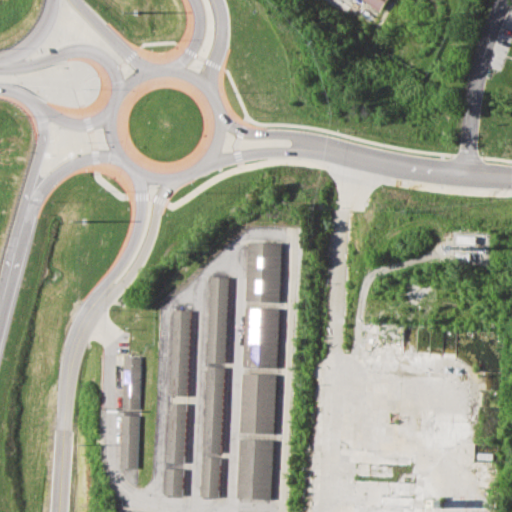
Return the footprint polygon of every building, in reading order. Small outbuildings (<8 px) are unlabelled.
[(361,0),(377,11),(384,0),(361,0)] [(246,241),(244,299),(277,301),(279,243),(246,241)] [(210,276),(206,361),(223,362),(227,277),(210,276)] [(244,306),(241,366),(275,367),(277,307),(244,306)] [(173,309),(170,394),(186,395),(190,310),(173,309)] [(124,355),(122,407),(138,407),(140,356),(124,355)] [(207,365),(203,451),(219,451),(223,366),(207,365)] [(241,372),(238,432),(272,433),(274,373),(241,372)] [(169,402),(167,461),(183,462),(186,403),(169,402)] [(122,414),(120,467),(136,468),(138,415),(122,414)] [(238,438),(236,498),(269,499),(272,439),(238,438)] [(201,497),(203,456),(219,457),(217,497),(201,497)] [(167,468),(165,495),(182,495),(183,468),(167,468)]
